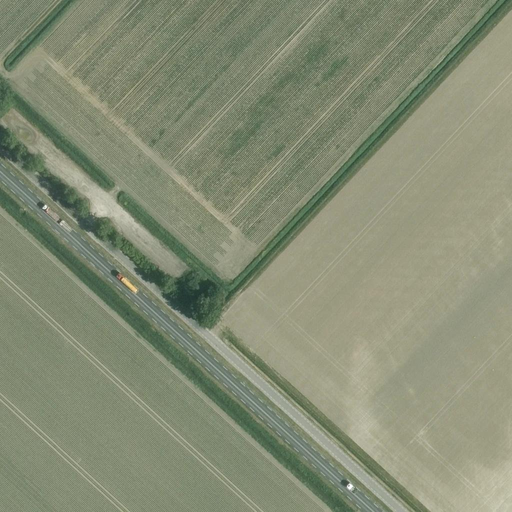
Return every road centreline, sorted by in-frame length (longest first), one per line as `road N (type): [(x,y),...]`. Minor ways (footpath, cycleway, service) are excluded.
road 1 (unclassified): [(401,511),(0,146)]
road 2 (primary): [(374,511),(0,172)]
